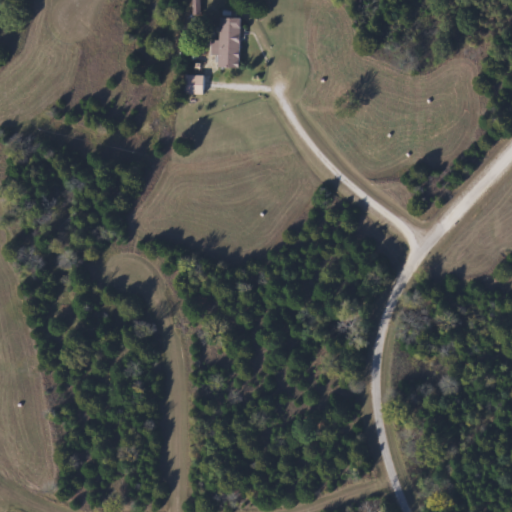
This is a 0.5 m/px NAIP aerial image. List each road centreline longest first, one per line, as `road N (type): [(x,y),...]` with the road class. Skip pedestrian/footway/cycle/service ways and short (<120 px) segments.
road 1 (residential): [(402,503),(320,511),(46,495),(0,449)]
road 2 (residential): [(406,511),(382,399),(378,355),(386,313),(434,234),(511,150)]
road 3 (residential): [(429,241),(313,145),(280,82),(217,81)]
road 4 (residential): [(192,511),(169,320),(143,279)]
